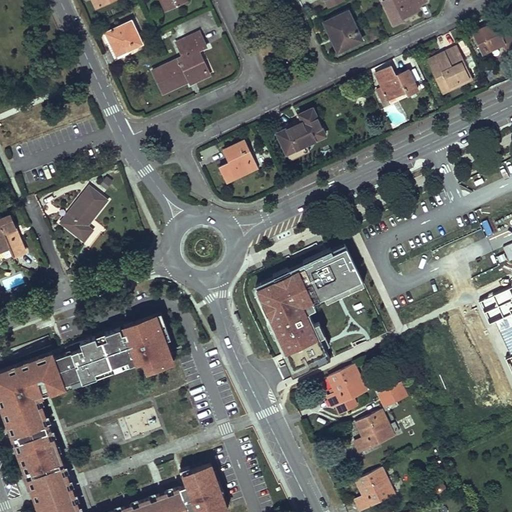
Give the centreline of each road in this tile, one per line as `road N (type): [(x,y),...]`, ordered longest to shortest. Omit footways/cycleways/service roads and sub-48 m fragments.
road 1 (tertiary): [(232,230),(511,104)]
road 2 (tertiary): [(211,278),(235,355),(315,511)]
road 3 (residential): [(325,77),(487,0)]
road 4 (tertiary): [(58,0),(119,128)]
road 5 (residential): [(142,120),(258,68)]
